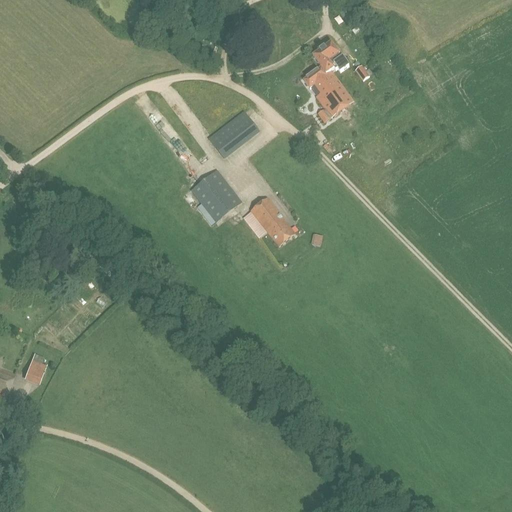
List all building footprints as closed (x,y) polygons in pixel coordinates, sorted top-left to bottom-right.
[(336,9),(349,27),(358,21),(346,4),(336,9)] [(351,31),(355,37),(365,30),(362,24),(351,31)] [(354,104),(332,72),(336,69),(331,62),(341,56),(333,44),(314,58),(322,69),(304,82),(321,104),(314,109),(325,125),(354,104)] [(335,65),(342,74),(350,67),(344,59),(335,65)] [(370,66),(365,69),(364,67),(356,73),(364,83),(371,78),(370,77),(375,74),(370,66)] [(218,134),(232,153),(260,133),(245,113),(218,134)] [(342,128),(348,122),(344,117),(337,124),(342,128)] [(205,170),(177,127),(164,135),(178,157),(181,155),(195,177),(205,170)] [(320,128),(312,130),(314,138),(322,136),(320,128)] [(217,224),(243,204),(218,173),(193,192),(217,224)] [(268,233),(280,249),(297,237),(269,200),(252,213),(259,221),(251,227),(260,239),(268,233)] [(26,382),(41,387),(48,367),(42,365),(45,358),(35,355),(26,382)] [(0,397),(8,400),(16,377),(0,370),(0,397)]
